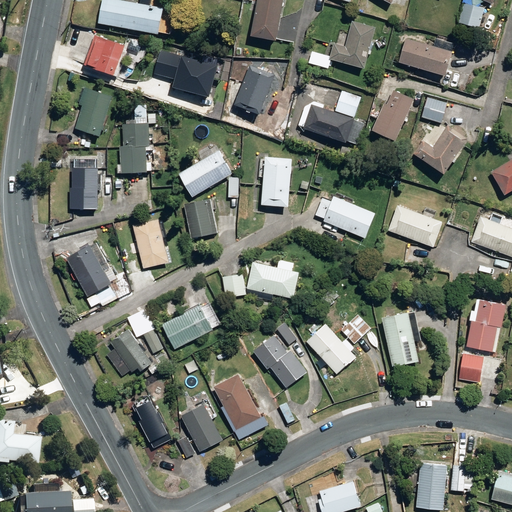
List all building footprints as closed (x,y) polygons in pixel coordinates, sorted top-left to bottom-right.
[(106,0),(102,24),(161,33),(166,7),(125,0),(106,0)] [(260,0),(255,36),(279,39),(284,0),(260,0)] [(462,22),(482,27),(487,8),(467,3),(462,22)] [(334,59),(366,69),(378,27),(356,21),(349,46),(337,42),(333,56),(317,51),(313,63),(331,68),(334,59)] [(88,66),(117,74),(127,43),(97,34),(88,66)] [(405,60),(449,75),(457,51),(413,37),(405,60)] [(171,87),(208,97),(217,64),(161,49),(154,73),(174,78),(171,87)] [(240,107),(264,115),(278,73),(253,65),(240,107)] [(79,128),(102,136),(104,129),(106,130),(107,125),(106,125),(115,97),(92,89),(91,92),(87,91),(83,103),(87,105),(79,128)] [(377,132),(399,141),(416,98),(396,90),(391,104),(388,103),(377,132)] [(336,110),(354,116),(361,97),(343,92),(336,110)] [(424,117),(444,123),(450,103),(430,97),(424,117)] [(307,129),(348,142),(356,117),(326,108),(328,104),(316,100),(307,129)] [(125,124),(127,146),(137,145),(137,146),(151,145),(150,123),(148,123),(147,106),(137,106),(138,120),(129,120),(129,124),(125,124)] [(350,140),(361,144),(368,122),(358,119),(350,140)] [(417,157),(448,174),(471,134),(451,123),(437,148),(426,141),(417,157)] [(137,145),(127,146),(123,146),(124,173),(149,171),(154,170),(153,161),(149,161),(148,150),(155,150),(155,145),(151,145),(137,146),(137,145)] [(182,174),(196,197),(235,173),(221,150),(182,174)] [(74,187),(74,209),(100,209),(100,167),(98,167),(98,157),(78,157),(78,167),(76,168),(76,187),(74,187)] [(265,205),(292,206),(294,158),(268,157),(265,205)] [(511,161),(495,171),(508,194),(511,192),(511,161)] [(403,176),(417,180),(419,173),(405,168),(403,176)] [(231,197),(241,197),(241,177),(232,177),(231,197)] [(328,220),(369,237),(379,213),(337,196),(335,201),(328,198),(321,214),(329,218),(328,220)] [(189,204),(196,238),(221,232),(214,198),(189,204)] [(393,229),(437,246),(446,222),(402,205),(393,229)] [(476,241),(511,254),(511,227),(485,217),(476,241)] [(136,225),(148,268),(173,262),(161,218),(136,225)] [(69,259),(91,296),(116,281),(95,244),(69,259)] [(250,287),(296,298),(302,272),(292,270),(294,262),(281,260),(279,267),(255,262),(250,287)] [(225,277),(227,297),(248,295),(244,274),(225,277)] [(472,346),(496,350),(501,325),(505,326),(509,304),(484,299),(480,320),(477,319),(472,346)] [(166,324),(179,348),(216,330),(204,304),(166,324)] [(146,308),(128,318),(138,337),(141,335),(143,335),(154,329),(157,327),(146,308)] [(387,316),(396,366),(421,360),(414,312),(387,316)] [(358,314),(340,331),(347,338),(353,345),(371,328),(358,314)] [(279,329),(292,345),(300,339),(287,322),(279,329)] [(310,340),(340,374),(359,357),(329,324),(310,340)] [(114,341),(136,372),(141,368),(144,372),(155,363),(131,329),(114,341)] [(154,329),(143,335),(153,354),(164,348),(154,329)] [(274,367),(290,387),(310,372),(293,350),(290,352),(277,335),(257,351),(271,369),(274,367)] [(131,369),(116,347),(106,354),(122,376),(131,369)] [(462,379),(482,382),(485,356),(466,353),(462,379)] [(218,384),(239,429),(262,418),(241,374),(218,384)] [(155,441),(157,447),(175,439),(172,433),(170,434),(165,423),(167,422),(163,411),(159,413),(154,400),(139,406),(145,420),(144,421),(153,442),(155,441)] [(184,415),(203,451),(226,440),(206,403),(184,415)] [(9,461),(39,463),(41,437),(14,434),(15,421),(0,419),(0,461),(9,462),(9,461)] [(179,442),(188,458),(197,453),(188,437),(179,442)] [(418,504),(443,506),(448,462),(423,460),(418,504)] [(452,488),(464,489),(467,464),(455,463),(452,488)] [(494,496),(511,500),(511,470),(500,468),(494,496)] [(320,496),(324,511),(329,511),(361,502),(353,477),(321,487),(324,495),(320,496)] [(1,490),(5,500),(19,495),(16,485),(1,490)] [(87,511),(87,503),(71,504),(71,491),(26,493),(26,511),(87,511)] [(380,501),(367,507),(368,511),(383,511),(385,511),(380,501)]
